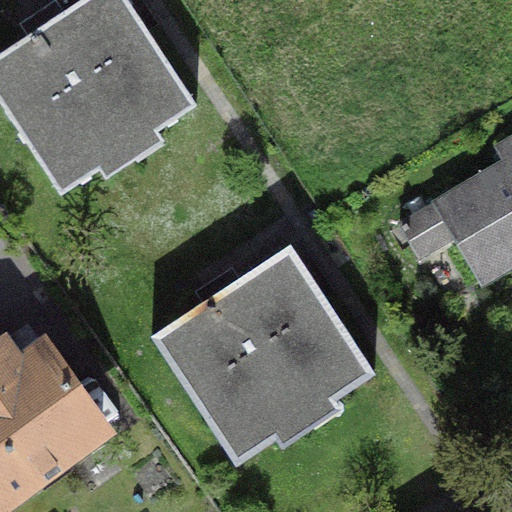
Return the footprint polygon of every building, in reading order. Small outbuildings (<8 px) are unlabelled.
[(196,105),(126,0),(80,0),(63,12),(28,35),(0,53),(0,102),(61,194),(101,168),(98,163),(155,126),(157,130),(196,105)] [(20,23),(28,35),(63,12),(55,0),(54,0),(36,12),(20,23)] [(504,163),(398,225),(416,255),(451,235),(479,282),(511,263),(511,139),(496,149),(504,163)] [(372,372),(290,247),(240,279),(202,304),(154,336),(236,462),(277,435),(274,430),(330,394),(333,398),(372,372)] [(202,304),(240,279),(231,267),(215,278),(195,292),(202,304)] [(0,502),(102,428),(43,346),(21,362),(5,339),(0,342),(0,502)]
